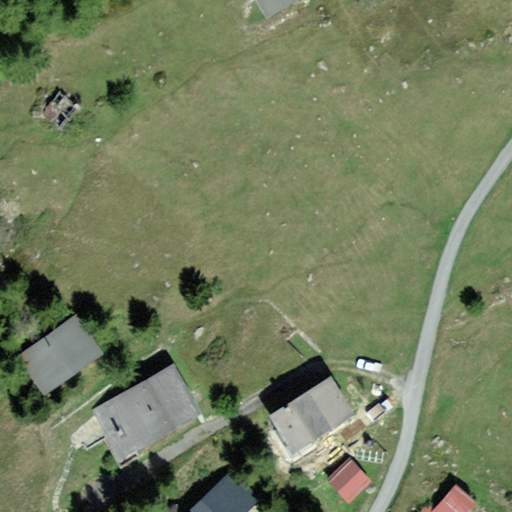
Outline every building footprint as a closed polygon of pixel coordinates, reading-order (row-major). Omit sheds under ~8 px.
[(283,0),(239,0),(253,29),(287,8),(283,0)] [(66,319),(7,358),(27,393),(87,354),(66,319)] [(164,370),(88,414),(109,459),(189,416),(164,370)] [(327,383),(266,419),(285,453),(349,415),(327,383)] [(350,501),(374,479),(352,454),(328,476),(350,501)] [(228,476),(192,511),(236,511),(250,499),(228,476)] [(453,511),(464,500),(448,486),(429,509),(432,511),(453,511)]
